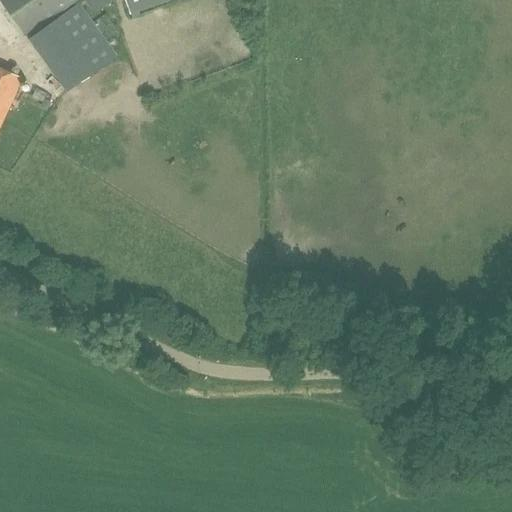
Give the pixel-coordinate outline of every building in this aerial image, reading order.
[(2,0),(27,35),(75,0),(2,0)] [(85,0),(95,13),(112,0),(85,0)] [(125,0),(130,14),(169,0),(125,0)] [(79,4),(30,39),(68,91),(117,56),(79,4)] [(0,125),(21,79),(0,68),(0,125)]
